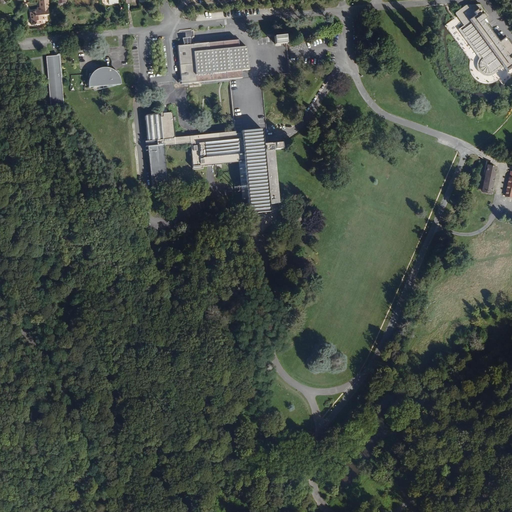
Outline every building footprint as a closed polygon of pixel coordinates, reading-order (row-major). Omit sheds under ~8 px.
[(48,14),(47,6),(48,6),(47,0),(40,0),(38,0),(39,7),(36,7),(36,9),(34,9),(34,11),(34,16),(31,17),(32,24),(40,23),(40,19),(42,19),(44,19),(43,14),(48,14)] [(511,48),(505,39),(499,43),(483,22),(487,18),(477,5),(465,6),(454,15),(463,27),(457,31),(478,60),(477,62),(476,65),(476,69),(478,72),(479,75),(481,76),(485,77),(489,77),(493,76),(503,69),(505,72),(511,68),(511,48)] [(285,37),(271,37),(271,45),(286,45),(285,37)] [(181,84),(243,77),(242,70),(249,69),(246,46),(239,47),(238,40),(177,46),(181,84)] [(62,105),(58,57),(47,58),(51,106),(62,105)] [(120,82),(119,78),(118,76),(116,73),(115,72),(106,73),(105,68),(103,68),(100,68),(98,69),(95,70),(93,72),(91,75),(89,79),(88,84),(89,87),(121,84),(120,82)] [(167,186),(163,146),(163,140),(172,139),(172,138),(174,138),(172,114),(170,114),(170,113),(166,113),(166,114),(146,116),(145,116),(145,121),(146,121),(148,140),(148,141),(157,140),(157,146),(149,147),(148,147),(152,188),(167,186)] [(267,144),(266,128),(189,136),(190,144),(192,170),(204,169),(204,166),(237,163),(237,161),(243,160),(248,214),(269,212),(268,205),(277,203),(272,146),(274,146),(274,148),(275,149),(276,149),(281,149),(282,148),(281,144),(280,143),(267,144)] [(163,146),(190,144),(189,136),(174,138),(172,138),(172,139),(163,140),(163,146)] [(490,194),(495,167),(487,165),(484,180),(482,191),(481,192),(490,194)]
